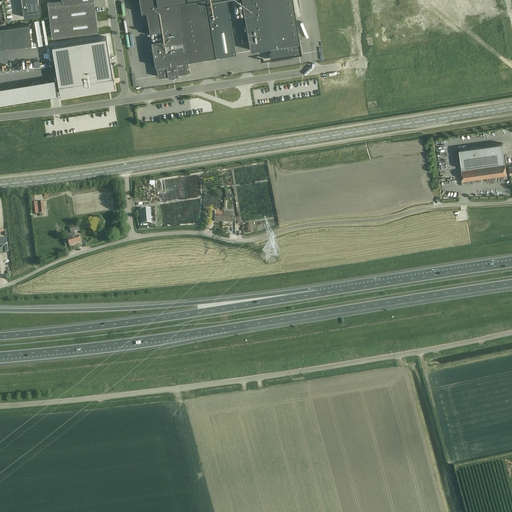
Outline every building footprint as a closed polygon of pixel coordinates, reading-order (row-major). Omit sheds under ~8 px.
[(21,0),(24,17),(40,15),(37,0),(21,0)] [(61,0),(62,4),(48,6),(52,38),(98,32),(94,0),(93,0),(61,0)] [(139,0),(141,12),(146,11),(149,31),(161,29),(163,38),(151,40),(155,65),(156,65),(158,77),(168,75),(168,77),(178,75),(178,73),(188,72),(186,60),(187,60),(177,1),(183,0),(139,0)] [(183,0),(177,1),(187,60),(215,56),(206,0),(183,0)] [(206,0),(215,56),(236,52),(227,0),(242,0),(245,16),(242,16),(243,26),(246,25),(250,49),(270,46),(270,50),(269,50),(270,59),(292,55),(302,53),(292,0),(206,0)] [(292,0),(302,53),(334,47),(333,37),(345,35),(350,30),(344,0),(292,0)] [(10,27),(0,27),(0,48),(12,47),(10,27)] [(106,37),(52,46),(59,93),(113,84),(113,83),(112,80),(113,80),(113,79),(106,37)] [(463,181),(507,175),(505,164),(502,143),(459,149),(462,170),(461,170),(463,181)] [(43,216),(42,214),(44,213),(43,201),(34,202),(35,214),(39,214),(40,217),(43,216)] [(223,222),(223,212),(215,211),(214,221),(223,222)] [(223,212),(223,222),(232,223),(233,213),(223,212)] [(71,233),(80,231),(78,225),(69,227),(71,233)] [(68,235),(69,239),(67,240),(69,246),(80,243),(78,237),(75,237),(74,233),(71,234),(68,235)] [(7,243),(0,244),(0,249),(3,249),(3,254),(8,253),(7,243)]
